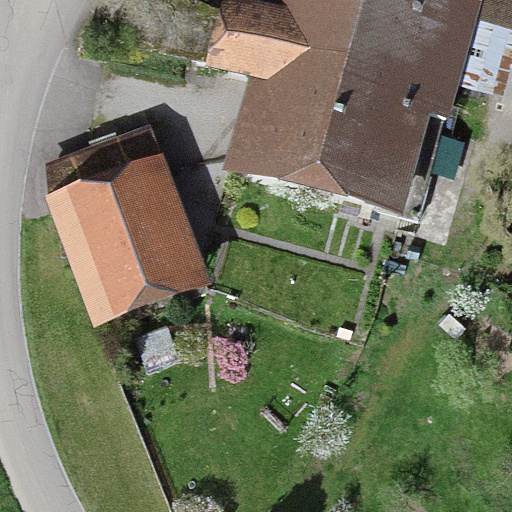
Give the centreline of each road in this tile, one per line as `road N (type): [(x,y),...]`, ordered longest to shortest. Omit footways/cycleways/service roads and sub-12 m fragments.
road 1 (unclassified): [(16,0),(0,196)]
road 2 (unclassified): [(0,345),(18,427),(52,511)]
